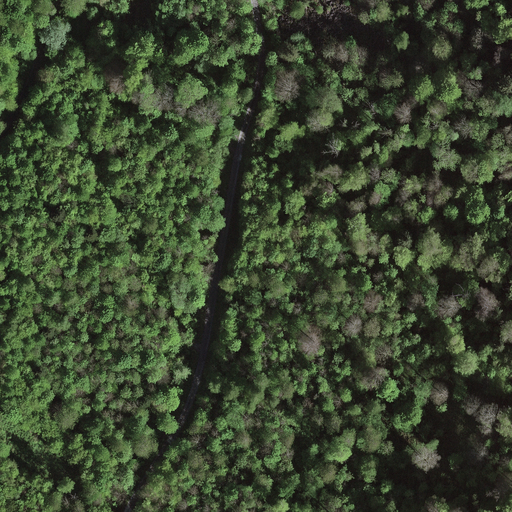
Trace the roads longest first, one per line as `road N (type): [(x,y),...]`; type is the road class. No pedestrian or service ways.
road 1 (track): [(255,0),(260,80),(195,393),(128,511)]
road 2 (track): [(0,134),(64,0)]
